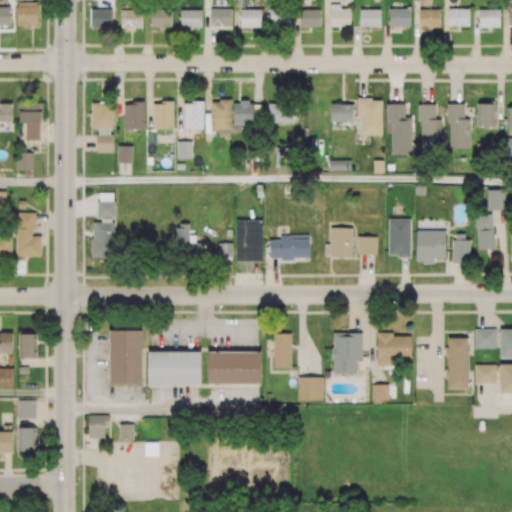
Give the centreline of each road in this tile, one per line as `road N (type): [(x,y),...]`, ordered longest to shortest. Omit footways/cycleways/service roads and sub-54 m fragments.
road 1 (secondary): [(66,0),(65,511)]
road 2 (residential): [(511,293),(66,296)]
road 3 (residential): [(511,65),(66,63)]
